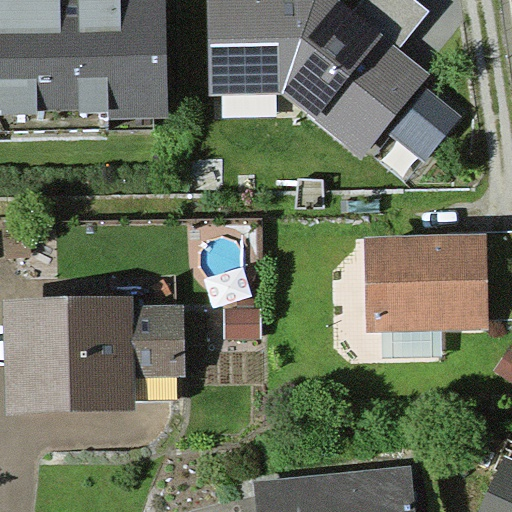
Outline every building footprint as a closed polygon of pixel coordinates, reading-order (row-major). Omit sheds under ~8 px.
[(158,0),(0,0),(0,111),(160,109),(158,0)] [(365,0),(353,15),(335,0),(211,0),(214,97),(283,95),(364,159),(430,77),(398,51),(430,11),(415,0),(365,0)] [(430,86),(391,136),(427,164),(466,115),(430,86)] [(478,326),(477,250),(366,253),(368,328),(478,326)] [(226,309),(226,339),(262,339),(262,309),(257,309),(257,299),(238,299),(238,309),(226,309)] [(15,320),(17,406),(175,401),(173,317),(74,319),(73,306),(40,307),(40,320),(15,320)] [(511,344),(495,371),(511,382),(511,344)] [(511,511),(511,460),(503,456),(478,511),(511,511)] [(252,492),(254,511),(408,511),(405,477),(252,492)]
